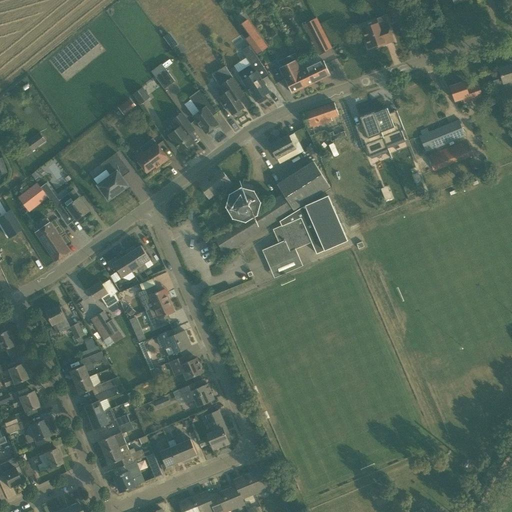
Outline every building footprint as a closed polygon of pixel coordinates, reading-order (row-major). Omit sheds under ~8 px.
[(309,31),(308,31),(309,31),(316,45),(327,39),(319,25),(316,18),(315,19),(316,19),(311,21),(314,28),(309,31)] [(247,20),(238,27),(258,54),(262,51),(258,45),(263,41),(247,20)] [(361,29),(368,48),(382,43),(383,45),(394,41),(388,23),(379,26),(378,23),(361,29)] [(170,32),(164,36),(172,48),(178,43),(170,32)] [(252,65),(239,74),(245,83),(251,93),(250,93),(251,94),(256,102),(263,97),(264,97),(263,96),(269,92),(265,84),(266,84),(265,83),(264,84),(262,80),(269,75),(250,45),(242,50),(246,57),(252,65)] [(281,67),(280,67),(285,79),(292,93),(307,86),(300,72),(304,70),(300,63),(297,65),(293,56),(286,60),(288,64),(281,67)] [(304,70),(300,72),(307,86),(330,75),(324,60),(321,62),(321,61),(307,67),(307,68),(304,70)] [(511,64),(499,69),(500,73),(492,75),(496,86),(504,83),(511,80),(511,64)] [(226,66),(213,74),(221,85),(225,93),(218,97),(225,108),(227,107),(232,115),(235,113),(237,114),(241,111),(241,109),(244,107),(238,99),(244,95),(244,94),(243,93),(233,77),(226,66)] [(166,69),(155,77),(164,89),(175,81),(166,69)] [(464,82),(450,86),(455,102),(463,99),(464,104),(483,97),(479,85),(467,89),(464,82)] [(133,94),(140,104),(150,97),(143,87),(133,94)] [(218,112),(201,88),(189,97),(200,111),(193,116),(206,133),(207,132),(209,134),(214,130),(213,128),(215,127),(214,126),(216,124),(217,125),(219,124),(213,116),(218,112)] [(130,98),(124,103),(130,110),(136,105),(130,98)] [(339,115),(335,104),(334,102),(303,113),(307,126),(306,126),(310,136),(315,134),(313,128),(332,121),(331,118),(339,115)] [(387,108),(374,113),(387,146),(404,139),(405,140),(404,137),(401,130),(403,129),(404,130),(399,116),(398,116),(391,119),(389,113),(387,108)] [(358,131),(357,131),(364,147),(364,146),(366,145),(369,154),(370,158),(371,157),(371,156),(388,149),(388,148),(387,146),(374,113),(374,112),(360,117),(362,123),(364,128),(358,131)] [(194,142),(188,134),(194,129),(182,113),(172,120),(178,128),(169,135),(172,139),(171,140),(174,145),(176,144),(181,151),(194,142)] [(465,135),(458,120),(419,135),(426,151),(465,135)] [(333,131),(329,133),(333,145),(334,148),(349,142),(348,139),(344,130),(334,134),(333,131)] [(46,141),(39,133),(20,148),(27,156),(46,141)] [(289,135),(270,145),(277,158),(295,148),(289,135)] [(468,140),(428,156),(434,171),(473,155),(468,140)] [(136,158),(147,172),(155,166),(157,168),(168,159),(157,143),(136,158)] [(313,144),(306,147),(309,155),(317,151),(313,144)] [(122,191),(121,190),(128,185),(122,177),(130,171),(116,153),(102,163),(111,175),(98,185),(109,199),(115,194),(116,195),(117,194),(117,193),(120,191),(120,192),(122,191)] [(313,161),(277,184),(282,192),(284,194),(294,209),(326,188),(329,186),(313,161)] [(387,201),(423,187),(415,165),(386,175),(391,189),(384,192),(387,201)] [(220,168),(199,185),(209,198),(231,182),(220,168)] [(37,182),(18,197),(29,212),(48,197),(37,182)] [(46,184),(41,188),(48,197),(61,216),(70,210),(77,220),(90,210),(80,197),(74,189),(69,193),(61,199),(58,201),(46,184)] [(284,194),(214,238),(224,253),(294,209),(284,194)] [(238,212),(245,214),(251,210),(253,203),(250,197),(243,195),(236,198),(234,205),(238,212)] [(296,249),(312,242),(317,254),(348,240),(328,195),(305,205),(280,221),(280,222),(283,220),(284,224),(273,229),(279,243),(263,250),(270,267),(298,255),(296,249)] [(11,209),(0,215),(0,224),(8,239),(11,238),(17,234),(23,230),(11,209)] [(39,224),(42,227),(35,232),(55,262),(70,251),(47,218),(45,218),(40,221),(39,224)] [(17,234),(11,238),(12,240),(0,247),(0,252),(7,265),(29,252),(19,236),(19,237),(17,234)] [(130,248),(144,270),(148,268),(145,263),(150,259),(141,245),(136,249),(134,246),(130,248)] [(128,254),(123,257),(132,271),(138,267),(141,272),(144,270),(130,248),(126,251),(128,254)] [(116,258),(108,262),(112,269),(116,267),(123,277),(132,271),(123,257),(118,260),(116,258)] [(116,272),(110,276),(113,280),(119,277),(116,272)] [(101,281),(88,290),(96,300),(101,297),(109,309),(121,301),(117,294),(119,292),(111,279),(103,284),(101,281)] [(151,301),(154,307),(170,300),(165,289),(159,291),(156,285),(139,293),(144,304),(151,301)] [(170,300),(154,307),(146,310),(154,328),(171,320),(169,314),(175,312),(170,300)] [(57,333),(70,327),(66,318),(59,305),(46,311),(53,325),(57,333)] [(130,307),(126,312),(132,317),(136,311),(130,307)] [(113,319),(110,321),(103,311),(97,315),(111,336),(120,330),(113,319)] [(137,317),(131,319),(133,325),(139,322),(137,317)] [(78,323),(70,327),(77,339),(85,335),(78,323)] [(172,345),(175,353),(167,356),(169,362),(183,356),(180,350),(191,346),(185,330),(175,335),(172,329),(159,334),(165,348),(172,345)] [(0,350),(4,348),(8,357),(17,353),(8,330),(0,333),(0,350)] [(138,336),(140,341),(147,338),(144,333),(138,336)] [(150,370),(154,368),(150,358),(151,357),(151,355),(150,353),(149,351),(147,352),(143,342),(139,344),(150,370)] [(70,371),(75,383),(90,377),(87,371),(95,368),(93,364),(103,360),(105,359),(102,352),(82,360),(84,365),(70,371)] [(183,356),(169,362),(175,375),(183,371),(187,379),(203,372),(197,358),(186,363),(183,356)] [(14,384),(27,378),(21,363),(8,369),(11,376),(2,379),(5,387),(14,383),(14,384)] [(160,367),(153,370),(155,376),(162,373),(160,367)] [(119,376),(113,379),(116,386),(122,384),(119,376)] [(96,395),(116,386),(113,379),(94,387),(90,377),(75,383),(80,394),(94,389),(96,395)] [(198,388),(195,382),(180,389),(187,402),(195,399),(198,406),(214,399),(208,384),(198,388)] [(100,402),(119,394),(116,386),(96,395),(98,400),(85,406),(90,418),(104,412),(100,402)] [(33,391),(19,397),(11,400),(14,407),(22,404),(25,411),(39,406),(33,391)] [(0,404),(11,400),(9,394),(0,397),(0,404)] [(155,402),(158,410),(171,404),(168,396),(155,402)] [(109,423),(116,420),(116,419),(112,409),(104,412),(90,418),(95,429),(109,423)] [(17,423),(27,418),(24,410),(3,419),(6,427),(17,423)] [(229,443),(223,428),(225,426),(219,411),(206,416),(213,431),(208,433),(214,449),(229,443)] [(128,414),(116,419),(116,420),(119,426),(131,421),(128,414)] [(196,415),(190,417),(192,423),(198,421),(196,415)] [(44,419),(30,425),(24,428),(27,435),(24,436),(28,444),(35,440),(35,441),(51,435),(44,419)] [(131,421),(119,426),(121,432),(122,434),(134,429),(131,421)] [(6,427),(4,428),(7,435),(20,430),(17,423),(6,427)] [(126,444),(123,437),(120,438),(119,433),(114,435),(100,441),(105,453),(126,444)] [(156,433),(150,438),(155,444),(161,440),(156,433)] [(182,436),(178,437),(188,462),(192,460),(191,457),(197,454),(191,439),(184,441),(182,436)] [(188,462),(178,437),(174,439),(176,445),(170,447),(177,463),(182,460),(184,463),(188,462)] [(125,465),(136,460),(145,456),(142,449),(136,452),(130,454),(129,451),(126,444),(105,453),(109,464),(122,459),(125,465)] [(171,465),(177,463),(170,447),(160,451),(165,463),(161,465),(164,471),(172,468),(171,465)] [(42,463),(37,465),(39,472),(50,468),(62,462),(56,448),(39,455),(42,463)] [(153,453),(148,455),(146,456),(151,468),(155,477),(162,474),(159,465),(153,453)] [(15,457),(0,464),(0,468),(9,488),(21,482),(19,477),(23,475),(15,457)] [(136,460),(125,465),(127,472),(114,477),(121,492),(135,486),(145,482),(136,460)] [(29,461),(21,464),(22,468),(27,477),(34,474),(32,467),(29,461)] [(262,468),(248,474),(256,493),(270,487),(262,468)] [(256,493),(248,474),(234,480),(236,485),(242,499),(256,493)] [(236,485),(223,491),(231,510),(245,504),(242,499),(236,485)] [(207,491),(193,496),(199,511),(210,511),(215,510),(209,496),(207,491)] [(226,511),(231,510),(223,491),(209,496),(215,510),(215,511),(226,511)] [(199,511),(193,496),(179,502),(182,511),(199,511)] [(82,511),(78,502),(65,508),(67,511),(82,511)]
